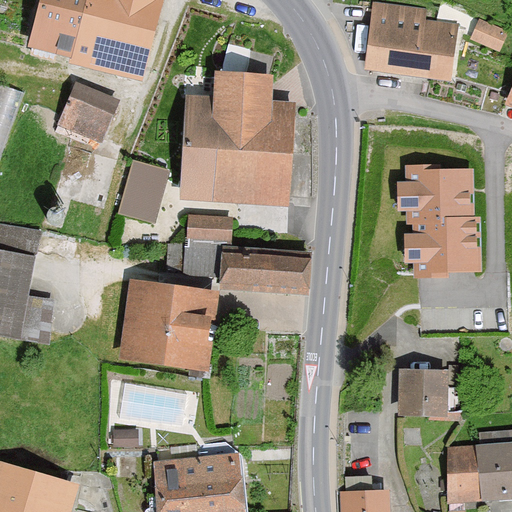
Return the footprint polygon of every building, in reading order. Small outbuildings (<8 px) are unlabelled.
[(178,0),(53,0),(41,48),(160,77),(178,0)] [(428,6),(375,3),(371,72),(460,77),(464,22),(428,20),(428,6)] [(479,16),(474,38),(506,45),(510,23),(479,16)] [(230,97),(200,95),(195,191),(298,197),(303,100),(290,99),(292,70),(231,67),(230,97)] [(0,161),(26,86),(0,77),(0,161)] [(126,100),(85,81),(64,124),(105,144),(126,100)] [(175,167),(139,158),(126,211),(161,220),(175,167)] [(407,210),(407,219),(413,220),(475,220),(474,167),(442,167),(442,163),(406,163),(406,181),(398,182),(399,210),(407,210)] [(480,219),(475,220),(413,220),(413,232),(402,232),(403,263),(413,263),(414,279),(449,278),(449,273),(480,272),(480,219)] [(42,251),(0,243),(0,329),(28,334),(42,251)] [(313,251),(233,247),(231,286),(311,290),(313,251)] [(227,284),(137,274),(128,357),(218,366),(227,284)] [(459,365),(406,364),(405,411),(458,412),(459,365)] [(511,440),(456,444),(459,499),(511,496),(511,440)] [(80,511),(89,482),(0,458),(0,511),(80,511)] [(261,511),(260,464),(166,468),(167,511),(261,511)] [(399,511),(399,489),(349,489),(348,511),(399,511)]
